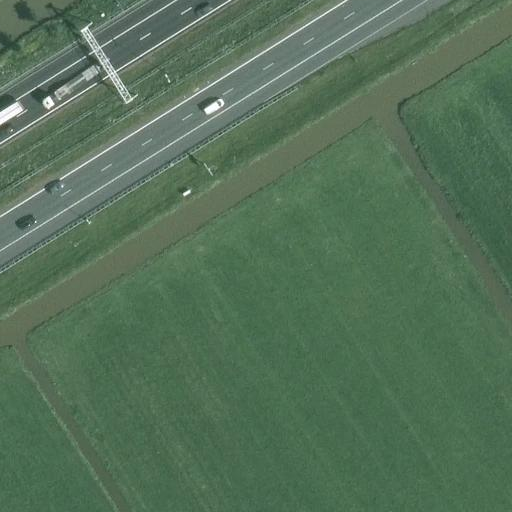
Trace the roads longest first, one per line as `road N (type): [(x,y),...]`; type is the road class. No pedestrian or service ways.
road 1 (motorway): [(0,244),(393,0)]
road 2 (motorway): [(205,0),(0,128)]
